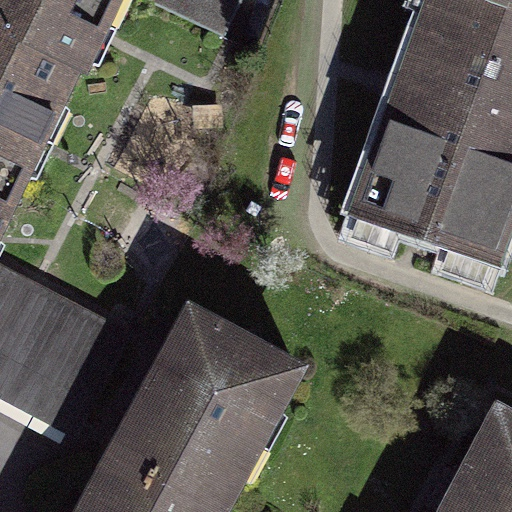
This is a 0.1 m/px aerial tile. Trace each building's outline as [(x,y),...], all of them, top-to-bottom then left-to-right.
[(0,0),(0,61),(80,104),(135,0),(0,0)] [(425,0),(393,90),(343,230),(490,282),(511,219),(511,3),(501,0),(425,0)] [(0,227),(11,234),(80,104),(0,61),(0,227)] [(0,255),(11,234),(0,227),(0,255)] [(160,295),(81,444),(209,511),(231,511),(306,372),(160,295)] [(511,511),(511,412),(488,400),(427,511),(511,511)] [(209,511),(81,444),(44,511),(209,511)]
